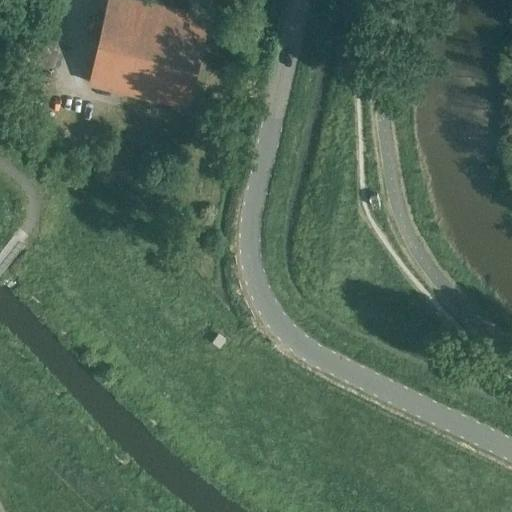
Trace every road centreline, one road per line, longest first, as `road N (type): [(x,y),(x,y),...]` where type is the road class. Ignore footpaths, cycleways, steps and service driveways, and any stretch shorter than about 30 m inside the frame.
road 1 (tertiary): [(511,450),(323,359),(272,316),(261,293),(250,261),(251,225),(299,0)]
road 2 (unknown): [(366,0),(358,58),(365,212),(437,309),(511,377)]
